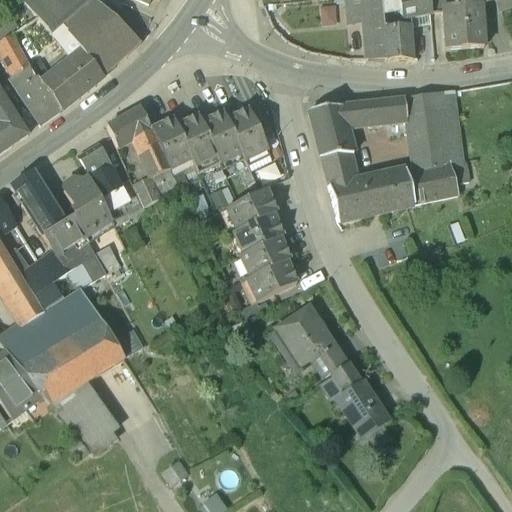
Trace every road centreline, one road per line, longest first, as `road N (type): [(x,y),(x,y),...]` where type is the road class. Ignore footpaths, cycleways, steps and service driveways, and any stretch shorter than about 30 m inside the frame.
road 1 (residential): [(295,73),(289,113),(317,224),(457,442),(393,511)]
road 2 (secondary): [(0,172),(113,91),(189,19)]
road 3 (residential): [(295,73),(373,81),(511,68)]
road 4 (unknown): [(110,404),(164,511)]
